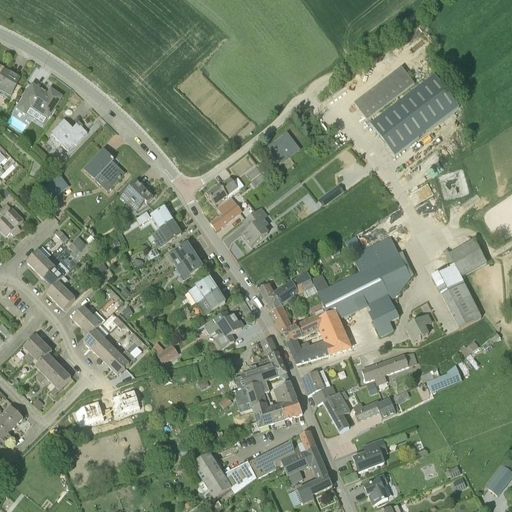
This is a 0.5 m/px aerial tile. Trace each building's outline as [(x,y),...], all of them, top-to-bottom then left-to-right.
[(0,97),(8,101),(12,95),(19,80),(3,71),(4,70),(0,67),(0,97)] [(367,121),(414,85),(402,68),(354,105),(367,121)] [(395,158),(459,109),(435,77),(371,126),(395,158)] [(48,120),(58,104),(62,98),(50,90),(46,96),(31,86),(16,110),(24,116),(29,108),(48,120)] [(72,130),(63,122),(50,135),(68,152),(75,145),(76,147),(87,135),(79,128),(78,129),(75,126),(72,130)] [(278,167),(299,151),(287,135),(266,151),(278,167)] [(113,163),(114,162),(103,151),(84,171),(96,183),(101,178),(112,188),(124,176),(115,168),(114,168),(113,167),(111,164),(113,162),(113,163)] [(267,182),(273,177),(263,163),(257,167),(267,182)] [(250,174),(254,179),(261,174),(257,169),(250,174)] [(262,175),(256,180),(260,185),(265,180),(262,175)] [(54,198),(63,191),(68,188),(59,176),(45,187),(49,191),(54,198)] [(238,190),(230,179),(220,187),(219,186),(207,196),(215,207),(228,198),(228,197),(238,190)] [(147,205),(153,199),(152,198),(152,196),(151,195),(150,194),(148,194),(136,183),(121,199),(127,205),(131,201),(140,209),(145,204),(147,205)] [(323,209),(344,193),(339,186),(318,202),(323,209)] [(311,199),(306,202),(314,214),(319,210),(311,199)] [(247,208),(241,200),(235,205),(231,200),(218,211),(222,217),(210,226),(216,234),(241,213),(247,208)] [(1,211),(0,211),(0,217),(17,235),(20,232),(17,228),(22,223),(11,212),(6,206),(1,211)] [(160,231),(172,223),(168,218),(169,217),(164,210),(152,218),(160,231)] [(244,224),(249,231),(242,237),(251,248),(268,235),(264,230),(268,228),(263,221),(267,219),(261,211),(244,224)] [(140,226),(150,219),(147,214),(137,221),(140,226)] [(13,238),(17,235),(0,217),(0,235),(5,240),(10,235),(13,238)] [(176,229),(172,223),(160,231),(152,236),(156,242),(154,243),(159,251),(175,240),(176,239),(181,236),(177,229),(176,229)] [(58,233),(55,236),(59,240),(63,244),(68,240),(64,236),(59,232),(58,233)] [(87,242),(93,247),(97,243),(91,238),(87,242)] [(353,257),(362,252),(356,238),(347,243),(353,257)] [(77,249),(72,253),(77,257),(81,253),(78,251),(84,245),(78,239),(72,245),(77,249)] [(375,267),(399,255),(390,239),(352,257),(361,274),(375,267)] [(454,266),(461,280),(486,265),(473,241),(451,254),(448,256),(454,266)] [(72,245),(68,249),(72,253),(74,251),(77,249),(72,245)] [(178,259),(182,265),(195,257),(187,245),(174,253),(175,253),(169,257),(173,263),(178,259)] [(42,249),(27,264),(30,267),(36,273),(47,262),(51,258),(42,249)] [(152,261),(160,256),(156,250),(148,255),(152,261)] [(195,257),(182,265),(186,271),(181,275),(185,281),(190,277),(190,278),(203,270),(195,257)] [(55,270),(47,262),(36,273),(44,282),(55,270)] [(58,284),(64,279),(69,273),(60,265),(55,270),(44,282),(52,290),(58,284)] [(85,274),(90,270),(85,265),(81,270),(85,274)] [(98,268),(102,274),(107,271),(103,265),(98,268)] [(432,277),(441,295),(463,284),(461,280),(454,266),(432,277)] [(338,322),(388,297),(387,296),(388,295),(375,267),(361,274),(325,292),(318,296),(322,305),(327,317),(334,314),(338,321),(338,322)] [(94,274),(90,270),(85,274),(89,278),(94,274)] [(295,290),(300,288),(311,283),(307,276),(292,285),(295,290)] [(52,290),(47,295),(56,304),(67,293),(62,288),(68,282),(64,279),(58,284),(52,290)] [(314,288),(318,296),(325,292),(319,279),(311,283),(314,288)] [(196,306),(197,305),(217,292),(209,280),(197,288),(188,293),(196,306)] [(275,295),(281,306),(297,295),(295,290),(292,285),(275,295)] [(281,306),(275,295),(270,286),(259,292),(271,314),(280,309),(279,307),(281,306)] [(295,290),(297,295),(298,296),(303,293),(300,288),(295,290)] [(131,295),(125,289),(121,293),(126,299),(131,295)] [(106,295),(111,300),(115,295),(111,291),(106,295)] [(225,304),(217,292),(197,305),(205,318),(225,304)] [(76,301),(67,293),(56,304),(64,313),(76,301)] [(111,300),(112,301),(115,304),(119,300),(115,295),(111,300)] [(115,308),(117,310),(122,306),(124,304),(123,303),(119,300),(117,301),(120,304),(115,308)] [(115,304),(112,301),(102,310),(105,313),(115,304)] [(285,316),(275,322),(277,324),(287,346),(296,342),(300,341),(306,337),(320,331),(316,322),(324,318),(327,317),(322,305),(310,310),(314,318),(292,329),(285,316)] [(129,308),(122,312),(126,319),(133,315),(129,308)] [(283,308),(282,308),(280,309),(271,314),(275,322),(285,316),(286,316),(283,308)] [(81,329),(92,318),(84,309),(72,321),(74,323),(81,329)] [(392,332),(388,324),(398,319),(394,309),(372,320),(371,320),(380,337),(381,338),(392,332)] [(148,312),(143,315),(146,320),(152,317),(148,312)] [(218,318),(203,328),(210,337),(220,330),(224,336),(215,342),(222,352),(234,344),(230,337),(242,330),(242,328),(243,327),(241,324),(240,325),(238,324),(233,316),(228,320),(224,314),(218,318)] [(296,342),(287,346),(290,352),(295,360),(297,367),(350,350),(351,350),(338,322),(338,321),(334,314),(327,317),(324,318),(316,322),(320,331),(321,332),(324,340),(326,344),(311,349),(309,344),(298,348),(296,342)] [(95,332),(101,327),(92,318),(81,329),(89,338),(95,332)] [(414,344),(428,336),(424,328),(431,325),(427,318),(406,329),(414,344)] [(117,327),(121,323),(117,319),(113,323),(117,327)] [(117,327),(121,332),(126,327),(121,323),(117,327)] [(0,331),(7,339),(11,335),(3,326),(0,328),(0,331)] [(104,341),(95,332),(89,338),(84,343),(92,352),(104,341)] [(134,344),(138,340),(134,336),(130,340),(134,344)] [(23,360),(26,363),(44,345),(36,337),(24,350),(29,355),(23,360)] [(137,348),(138,349),(143,344),(138,340),(134,344),(137,348)] [(274,367),(278,378),(287,375),(278,354),(277,355),(275,350),(276,349),(271,340),(261,345),(272,367),(274,367)] [(112,349),(104,341),(92,352),(101,360),(112,349)] [(473,344),(473,343),(461,352),(466,359),(471,356),(478,349),(474,344),(473,344)] [(137,348),(134,344),(121,358),(109,369),(118,378),(134,362),(129,357),(138,348),(137,348)] [(51,352),(44,345),(26,363),(28,366),(34,360),(39,365),(47,356),(51,352)] [(159,356),(163,351),(157,345),(153,349),(159,356)] [(179,355),(173,347),(159,356),(164,364),(179,355)] [(109,369),(121,358),(112,349),(101,360),(109,369)] [(417,366),(413,355),(404,358),(408,369),(417,366)] [(473,355),(459,365),(468,377),(481,367),(473,355)] [(55,364),(47,356),(39,365),(35,368),(40,373),(34,378),(37,381),(55,364)] [(385,377),(408,369),(404,358),(369,371),(362,373),(365,384),(374,381),(377,388),(387,384),(385,377)] [(219,360),(211,363),(214,371),(222,368),(219,360)] [(63,372),(55,364),(37,381),(41,385),(46,379),(51,384),(63,372)] [(262,384),(278,378),(274,367),(272,367),(258,372),(256,367),(248,370),(250,375),(242,378),(246,390),(260,385),(262,384)] [(423,385),(427,384),(440,379),(437,371),(421,379),(423,385)] [(431,394),(454,386),(451,379),(457,376),(455,371),(449,374),(450,375),(440,379),(427,384),(431,394)] [(71,380),(63,372),(51,384),(56,389),(50,395),(53,398),(71,380)] [(313,397),(318,408),(323,405),(328,402),(328,401),(336,396),(332,387),(330,388),(324,391),(321,386),(328,383),(323,372),(317,375),(316,375),(302,381),(308,399),(313,397)] [(200,390),(208,388),(206,382),(198,384),(200,390)] [(260,385),(232,394),(236,409),(239,408),(241,415),(253,411),(267,407),(263,394),(264,393),(262,384),(260,385)] [(365,388),(369,397),(377,394),(374,384),(365,388)] [(281,393),(276,394),(277,398),(281,408),(283,407),(297,403),(291,387),(281,390),(281,393)] [(113,399),(112,400),(115,407),(114,408),(114,407),(113,408),(116,418),(141,411),(139,403),(138,403),(137,404),(135,398),(134,396),(133,393),(125,395),(125,397),(122,398),(121,397),(118,398),(113,400),(113,399)] [(350,414),(344,402),(340,394),(336,396),(328,401),(328,402),(323,405),(340,435),(349,430),(343,418),(350,414)] [(400,397),(394,400),(394,401),(397,407),(404,404),(400,397)] [(226,398),(219,404),(224,410),(232,404),(226,398)] [(378,404),(375,405),(379,415),(382,422),(396,415),(395,413),(399,411),(397,407),(394,401),(394,400),(390,402),(389,401),(378,405),(378,404)] [(34,407),(39,413),(45,407),(39,402),(34,407)] [(281,408),(285,422),(302,416),(297,403),(283,407),(281,408)] [(77,419),(76,419),(80,430),(105,422),(102,414),(100,415),(98,409),(98,407),(97,404),(89,407),(89,409),(86,410),(85,410),(85,408),(82,409),(77,414),(78,418),(77,419)] [(358,424),(379,415),(375,405),(363,410),(361,406),(353,410),(356,416),(354,416),(358,424)] [(272,426),(268,412),(267,407),(253,411),(257,425),(259,430),(272,426)] [(4,415),(16,428),(23,420),(11,408),(4,415)] [(268,412),(272,426),(285,422),(281,408),(280,408),(268,412)] [(4,415),(0,418),(0,427),(8,435),(16,428),(4,415)] [(260,432),(259,430),(257,425),(250,427),(253,434),(260,432)] [(0,442),(4,447),(12,439),(8,435),(0,427),(0,442)] [(296,459),(296,457),(279,464),(281,469),(283,468),(288,479),(300,474),(310,470),(309,467),(304,455),(315,450),(309,434),(300,438),(303,446),(298,448),(301,456),(296,459)] [(366,456),(353,461),(354,464),(355,468),(357,472),(359,475),(384,465),(379,451),(385,449),(382,442),(364,450),(366,456)] [(248,464),(256,481),(281,469),(279,464),(296,457),(291,443),(248,464)] [(304,455),(309,467),(310,470),(312,468),(318,482),(301,490),(298,492),(302,501),(304,506),(313,502),(311,497),(332,488),(327,478),(315,450),(304,455)] [(186,452),(180,454),(184,464),(190,462),(188,455),(186,452)] [(196,473),(214,463),(210,456),(192,466),(196,473)] [(231,490),(223,477),(214,463),(196,473),(213,501),(230,491),(231,490)] [(256,481),(248,464),(223,477),(231,490),(230,491),(234,497),(256,481)] [(460,476),(457,468),(450,470),(453,479),(460,476)] [(511,478),(511,475),(504,469),(497,478),(507,486),(511,478)] [(303,481),(300,474),(288,479),(291,487),(303,481)] [(388,501),(382,488),(387,486),(384,477),(376,481),(378,484),(364,489),(368,498),(371,497),(375,507),(388,501)] [(456,482),(460,492),(466,489),(462,480),(456,482)] [(209,511),(216,507),(213,504),(212,502),(204,507),(207,511),(209,511)]
